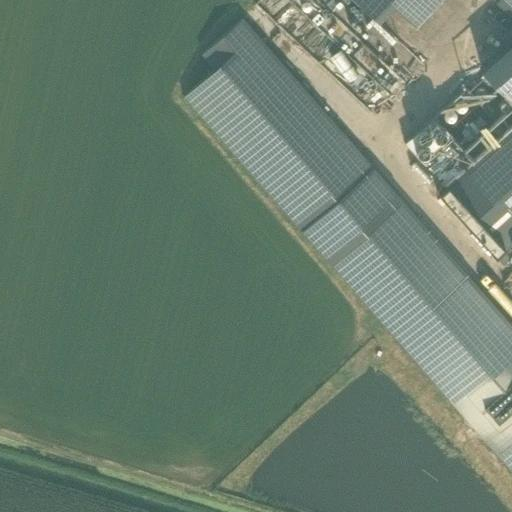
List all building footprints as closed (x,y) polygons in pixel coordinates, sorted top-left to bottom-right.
[(387,0),(416,27),(440,0),(387,0)] [(213,67),(182,97),(299,231),(383,326),(467,421),(480,436),(511,472),(511,326),(242,17),(202,54),(213,67)] [(511,45),(403,143),(442,185),(511,122),(511,45)] [(511,122),(442,185),(436,191),(503,265),(509,259),(502,252),(511,242),(511,122)] [(511,242),(502,252),(509,259),(511,262),(511,242)]
